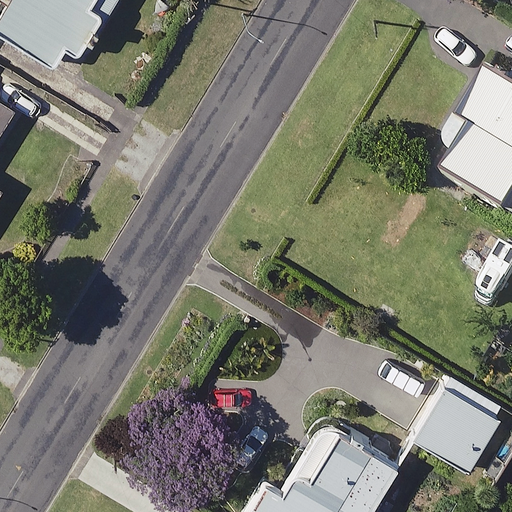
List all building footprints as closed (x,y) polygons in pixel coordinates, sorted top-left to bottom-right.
[(14,0),(1,24),(80,71),(121,0),(14,0)] [(463,108),(474,115),(440,171),(511,213),(511,68),(504,64),(486,93),(476,87),(463,108)] [(0,207),(13,186),(0,177),(0,150),(25,109),(0,93),(0,207)] [(509,416),(456,382),(423,435),(476,469),(509,416)] [(391,511),(417,469),(334,420),(294,488),(271,474),(248,511),(391,511)]
